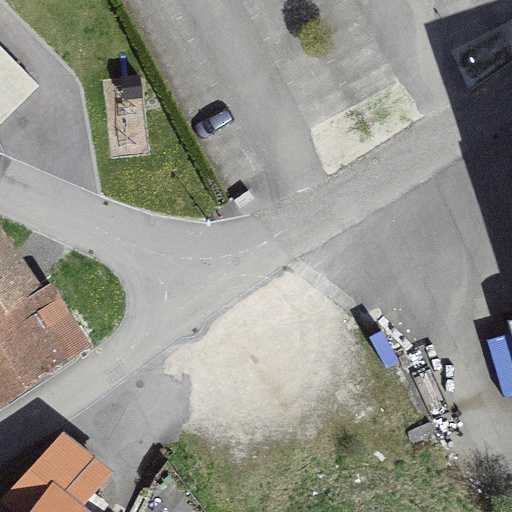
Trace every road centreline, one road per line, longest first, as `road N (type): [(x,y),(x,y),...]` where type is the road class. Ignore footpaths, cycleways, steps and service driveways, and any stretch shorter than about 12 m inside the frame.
road 1 (residential): [(201,292),(511,95)]
road 2 (residential): [(0,439),(201,292)]
road 3 (residential): [(201,292),(0,197)]
